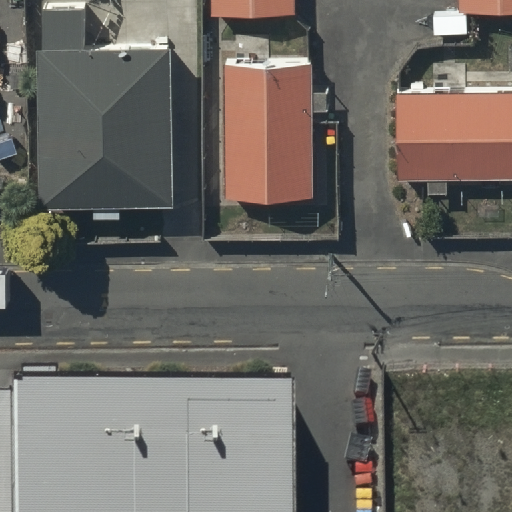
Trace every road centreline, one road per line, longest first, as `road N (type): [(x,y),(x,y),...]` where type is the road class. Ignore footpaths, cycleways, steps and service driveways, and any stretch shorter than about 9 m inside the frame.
road 1 (residential): [(511,309),(0,307)]
road 2 (unknown): [(442,353),(447,511)]
